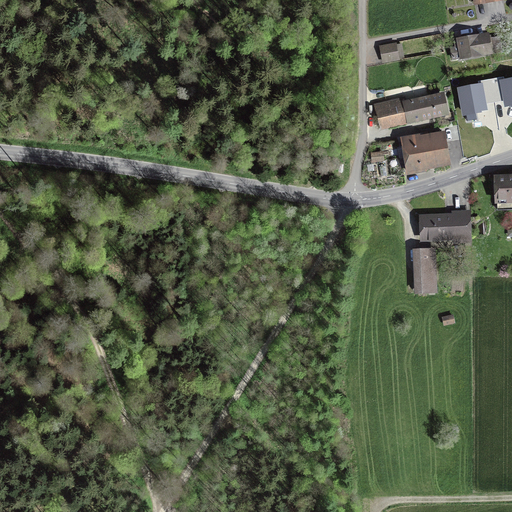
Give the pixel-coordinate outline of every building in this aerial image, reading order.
[(488,35),(455,42),(459,61),(492,54),(488,35)] [(397,45),(379,49),(383,65),(401,62),(397,45)] [(503,78),(491,80),(495,101),(506,99),(507,105),(511,103),(511,80),(504,82),(503,78)] [(495,101),(491,80),(479,82),(480,86),(460,90),(464,113),(485,109),(484,103),(495,101)] [(402,100),(375,107),(380,129),(445,114),(441,96),(403,105),(402,100)] [(402,156),(443,150),(440,134),(400,139),(402,156)] [(443,150),(402,156),(404,173),(445,167),(443,150)] [(511,177),(492,178),(492,205),(511,204),(511,177)] [(467,218),(418,218),(419,241),(467,241),(467,218)] [(435,253),(410,254),(411,294),(435,294),(435,253)] [(452,317),(441,320),(443,327),(454,325),(452,317)]
